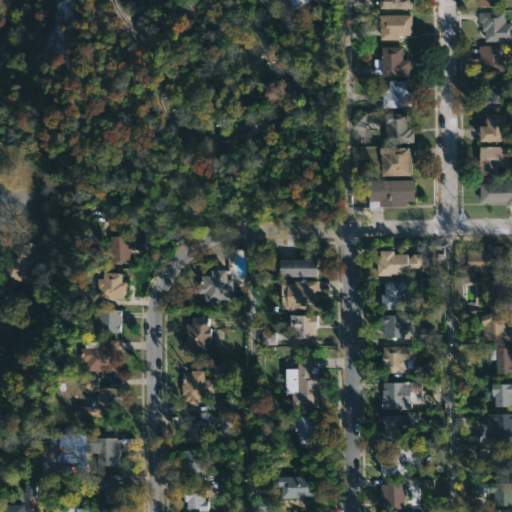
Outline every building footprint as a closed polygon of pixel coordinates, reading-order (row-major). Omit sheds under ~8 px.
[(310,0),(287,13),(279,0),(310,0)] [(380,0),(381,8),(413,8),(412,0),(380,0)] [(500,22),(500,24),(507,24),(507,34),(477,34),(477,11),(500,11),(500,22)] [(399,12),(400,35),(396,35),(397,38),(379,39),(379,27),(378,27),(377,13),(399,12)] [(504,44),(504,50),(511,50),(511,62),(507,62),(507,74),(482,74),(482,61),(477,61),(478,43),(504,44)] [(401,46),(401,59),(410,59),(410,76),(382,76),(382,74),(372,74),(372,58),(379,58),(379,46),(401,46)] [(393,79),(404,80),(404,91),(412,91),(412,107),(381,107),(381,92),(387,92),(387,80),(393,79)] [(497,107),(478,107),(478,93),(484,92),(483,84),(489,84),(489,80),(498,80),(499,100),(496,100),(497,107)] [(372,127),(351,127),(351,113),(363,113),(365,113),(365,111),(381,111),(381,121),(372,121),(372,127)] [(406,113),(406,128),(409,128),(409,131),(413,131),(413,143),(384,143),(384,113),(406,113)] [(505,113),(505,126),(508,126),(508,140),(506,140),(506,143),(496,143),(496,140),(479,141),(479,125),(485,125),(485,122),(484,122),(485,113),(505,113)] [(408,146),(409,159),(408,159),(408,175),(380,175),(378,147),(408,146)] [(507,168),(479,168),(479,146),(506,146),(507,168)] [(412,201),(404,201),(404,207),(379,207),(379,210),(367,210),(365,179),(411,179),(412,201)] [(511,180),(511,205),(504,205),(504,202),(479,202),(479,183),(504,183),(504,181),(511,180)] [(104,270),(75,270),(76,248),(102,248),(102,236),(120,236),(120,262),(104,262),(104,270)] [(131,263),(131,236),(110,236),(111,263),(131,263)] [(0,275),(13,240),(22,243),(23,240),(31,243),(27,255),(29,256),(25,268),(22,267),(21,269),(29,272),(25,284),(0,275)] [(502,245),(502,249),(508,249),(509,271),(467,272),(467,250),(490,250),(489,246),(502,245)] [(391,252),(391,253),(405,253),(405,257),(406,257),(406,255),(409,255),(409,253),(418,253),(418,270),(416,270),(416,272),(395,271),(395,273),(374,275),(373,249),(391,249),(391,252)] [(313,276),(277,276),(277,258),(313,258),(313,276)] [(226,269),(226,303),(203,303),(203,292),(196,292),(196,284),(200,284),(200,275),(211,275),(211,269),(226,269)] [(86,297),(87,278),(92,278),(92,272),(109,273),(108,282),(110,282),(110,289),(116,289),(116,299),(86,297)] [(100,298),(127,299),(127,282),(123,282),(123,273),(101,273),(100,298)] [(511,300),(509,300),(509,303),(492,302),(492,299),(486,299),(486,291),(480,291),(480,283),(490,283),(490,278),(508,278),(508,275),(511,275),(511,300)] [(312,295),(312,297),(315,297),(315,310),(278,309),(278,283),(292,283),(292,280),(315,280),(315,290),(312,290),(312,295)] [(400,284),(400,295),(403,295),(403,303),(405,303),(405,310),(380,310),(380,281),(400,281),(400,284)] [(21,289),(8,285),(4,299),(18,303),(21,289)] [(0,330),(7,335),(13,325),(0,318),(0,305),(2,302),(0,300),(0,330)] [(115,320),(115,335),(90,334),(90,320),(83,319),(84,309),(107,309),(107,319),(115,320)] [(493,317),(494,320),(504,320),(504,325),(511,325),(511,340),(483,340),(483,327),(479,315),(491,311),(493,317)] [(292,314),(292,315),(313,315),(313,328),(311,328),(311,338),(295,338),(295,328),(293,328),(293,333),(287,333),(287,314),(292,314)] [(401,314),(407,315),(406,323),(402,323),(402,337),(382,337),(382,331),(378,331),(378,314),(401,314)] [(207,317),(209,339),(207,339),(207,353),(182,353),(182,341),(184,341),(184,324),(190,323),(190,317),(207,317)] [(433,330),(423,330),(423,341),(433,341),(433,330)] [(100,361),(100,372),(76,372),(76,363),(70,363),(70,350),(74,350),(74,343),(87,343),(87,341),(115,341),(115,361),(100,361)] [(414,347),(414,361),(404,361),(404,369),(402,369),(402,373),(380,372),(380,362),(379,362),(380,347),(414,347)] [(495,347),(511,347),(511,373),(496,373),(496,359),(488,359),(488,347),(495,347)] [(310,358),(310,367),(315,367),(314,402),(295,402),(295,392),(282,392),(283,368),(295,368),(295,355),(310,355),(310,358)] [(199,370),(199,379),(211,379),(211,393),(199,393),(199,404),(178,404),(178,373),(187,373),(187,370),(199,370)] [(89,383),(89,385),(106,385),(106,418),(87,418),(87,411),(84,411),(84,408),(81,408),(81,404),(84,404),(84,401),(87,401),(87,396),(89,396),(89,393),(76,392),(76,378),(89,378),(89,383)] [(416,382),(426,382),(427,404),(415,403),(415,409),(403,408),(403,412),(392,412),(392,408),(378,408),(378,382),(416,382)] [(511,397),(508,397),(508,407),(492,407),(492,396),(490,396),(490,383),(511,383),(511,397)] [(230,399),(219,399),(219,412),(231,411),(230,399)] [(511,436),(493,436),(493,413),(511,413),(511,436)] [(314,434),(295,433),(295,416),(314,416),(314,434)] [(414,439),(379,439),(379,416),(414,416),(414,439)] [(207,423),(187,422),(186,442),(206,443),(207,423)] [(86,463),(87,434),(60,433),(60,463),(86,463)] [(120,443),(121,465),(102,465),(101,453),(93,453),(92,437),(120,436),(120,443)] [(511,474),(494,474),(494,472),(484,472),(484,457),(493,457),(494,447),(511,447),(511,474)] [(207,472),(207,475),(198,475),(198,472),(179,472),(180,450),(207,450),(207,472)] [(381,474),(413,475),(414,451),(381,450),(381,474)] [(116,477),(116,481),(119,481),(119,504),(99,504),(99,490),(85,490),(85,475),(116,475),(116,477)] [(310,477),(309,492),(294,492),(294,498),(281,497),(281,486),(273,486),(274,475),(310,477)] [(486,477),(486,483),(511,482),(511,506),(491,506),(491,493),(488,493),(488,496),(469,497),(469,483),(474,483),(474,477),(486,477)] [(419,479),(419,487),(433,487),(434,480),(419,479)] [(406,508),(380,509),(380,484),(406,484),(406,508)] [(205,496),(203,497),(203,501),(206,501),(206,511),(179,510),(179,487),(202,488),(202,489),(205,489),(205,496)] [(260,511),(272,511),(272,499),(260,500),(260,511)]
